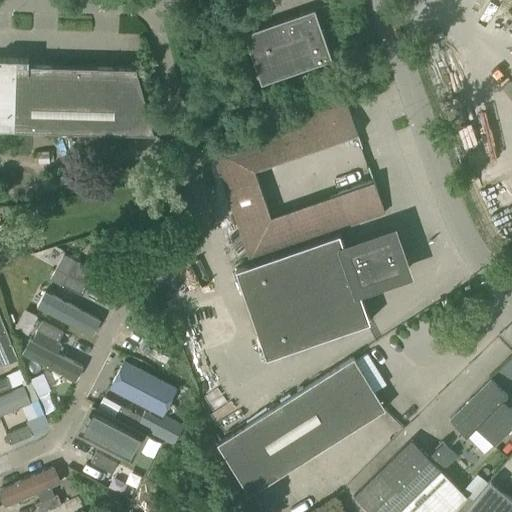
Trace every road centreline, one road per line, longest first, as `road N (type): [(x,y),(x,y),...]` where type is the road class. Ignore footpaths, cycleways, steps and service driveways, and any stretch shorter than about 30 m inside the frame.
road 1 (unclassified): [(511,260),(465,191),(393,0)]
road 2 (residential): [(0,466),(45,449),(132,284)]
road 3 (unclassified): [(0,0),(166,0)]
